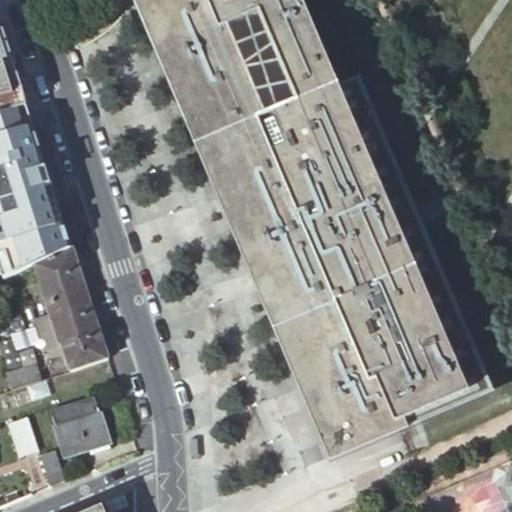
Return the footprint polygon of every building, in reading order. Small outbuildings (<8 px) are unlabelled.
[(350,0),(140,0),(332,457),(355,448),(510,383),(508,373),(465,271),(409,137),(350,0)] [(0,22),(0,114),(27,106),(25,99),(2,23),(0,22)] [(27,106),(0,115),(0,146),(4,160),(0,161),(0,175),(2,177),(9,175),(15,194),(51,185),(27,106)] [(0,266),(68,235),(60,211),(49,216),(48,214),(0,235),(0,266)] [(111,359),(74,248),(36,266),(52,315),(37,319),(48,350),(62,346),(71,372),(111,359)] [(39,381),(40,381),(35,365),(9,373),(14,389),(39,381)] [(110,443),(94,396),(51,410),(66,456),(88,450),(110,443)] [(40,453),(27,417),(0,424),(0,447),(6,465),(40,453)] [(111,448),(110,443),(88,450),(90,455),(111,448)] [(51,486),(69,479),(58,453),(42,459),(51,486)]
